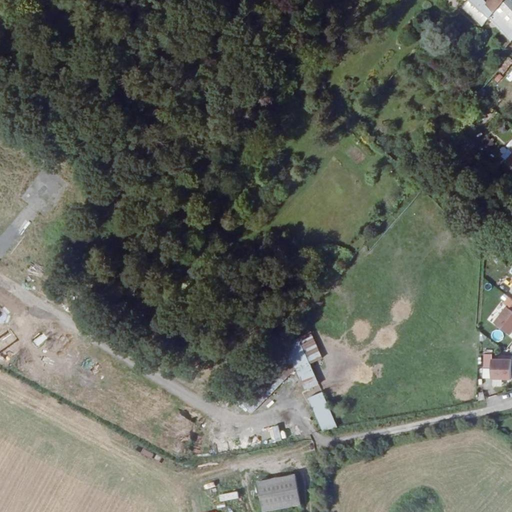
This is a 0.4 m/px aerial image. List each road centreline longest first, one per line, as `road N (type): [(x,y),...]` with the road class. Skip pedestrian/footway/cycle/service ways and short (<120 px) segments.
road 1 (track): [(242,462),(163,464),(0,377)]
road 2 (track): [(290,402),(322,443),(511,404)]
